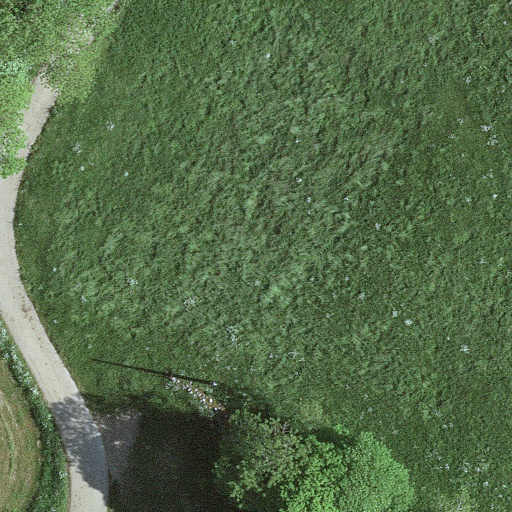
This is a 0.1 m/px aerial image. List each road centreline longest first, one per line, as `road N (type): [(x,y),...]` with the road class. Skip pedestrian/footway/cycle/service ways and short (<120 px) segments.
road 1 (track): [(88,511),(81,444),(0,257)]
road 2 (track): [(0,192),(24,123),(102,0)]
